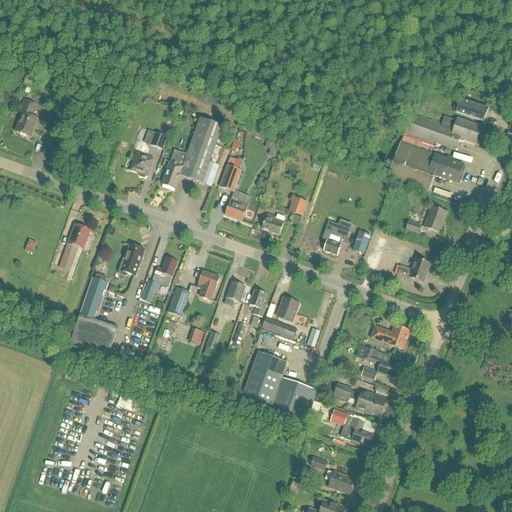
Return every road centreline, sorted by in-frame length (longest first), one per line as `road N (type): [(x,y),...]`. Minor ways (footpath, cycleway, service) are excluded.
road 1 (tertiary): [(444,323),(0,163)]
road 2 (tertiary): [(377,511),(444,323)]
road 3 (tertiary): [(444,323),(511,138)]
